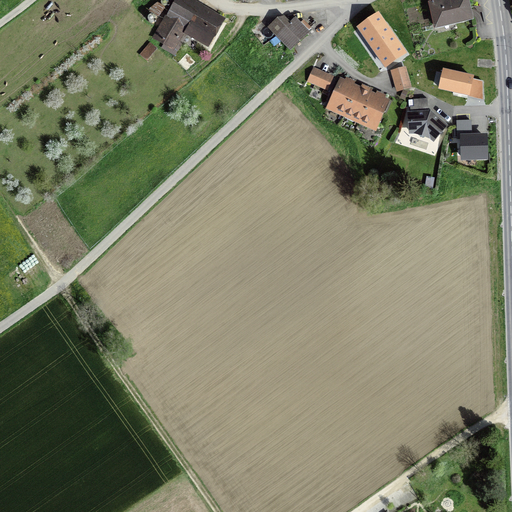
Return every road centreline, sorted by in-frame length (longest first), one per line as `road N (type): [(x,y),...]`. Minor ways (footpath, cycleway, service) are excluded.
road 1 (residential): [(361,0),(157,196),(0,326)]
road 2 (track): [(217,511),(60,283)]
road 3 (secondary): [(498,0),(511,265)]
road 4 (residential): [(511,412),(470,432),(358,511)]
road 5 (residential): [(336,0),(248,10),(214,0)]
